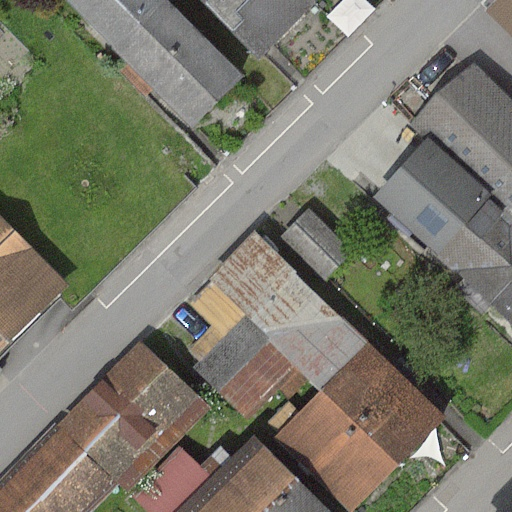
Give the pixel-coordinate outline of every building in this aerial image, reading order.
[(62,0),(113,50),(110,53),(186,129),(237,79),(158,0),(62,0)] [(300,0),(195,0),(253,60),(308,8),(300,0)] [(511,0),(482,0),(480,3),(511,33),(511,0)] [(511,105),(472,65),(411,126),(500,215),(511,202),(511,105)] [(421,143),(368,198),(445,270),(475,240),(500,215),(421,143)] [(511,202),(500,215),(511,227),(511,202)] [(348,255),(306,210),(278,237),(320,281),(348,255)] [(445,270),(511,334),(511,227),(500,215),(475,240),(445,270)] [(0,358),(70,287),(0,218),(0,358)] [(192,369),(244,422),(277,390),(286,400),(305,382),(311,388),(360,341),(253,231),(203,279),(208,284),(187,304),(211,329),(187,352),(198,363),(192,369)] [(137,342),(56,425),(126,493),(207,409),(137,342)] [(364,343),(314,393),(390,469),(440,419),(364,343)] [(314,393),(269,438),(344,511),(346,511),(390,469),(314,393)] [(50,430),(0,480),(0,511),(89,511),(112,490),(50,430)] [(320,511),(250,439),(230,459),(219,448),(210,457),(221,469),(208,482),(178,451),(130,497),(144,511),(320,511)]
